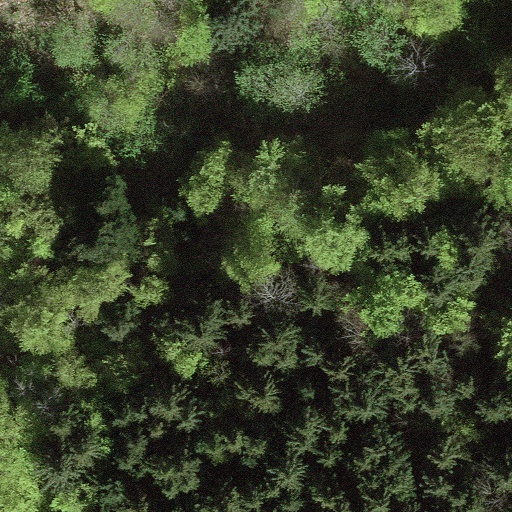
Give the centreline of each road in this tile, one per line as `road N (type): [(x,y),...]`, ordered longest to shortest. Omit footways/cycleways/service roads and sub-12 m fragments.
road 1 (motorway): [(300,0),(511,385)]
road 2 (motorway): [(0,292),(121,511)]
